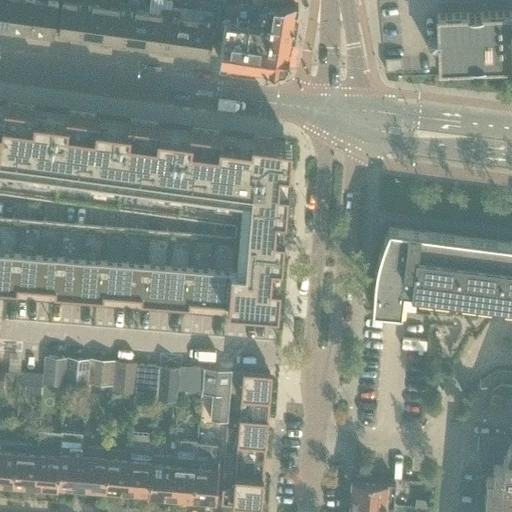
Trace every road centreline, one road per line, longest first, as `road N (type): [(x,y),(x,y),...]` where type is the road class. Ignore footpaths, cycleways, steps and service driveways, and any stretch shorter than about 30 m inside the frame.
road 1 (tertiary): [(325,116),(0,72)]
road 2 (unclassified): [(325,116),(309,348),(319,362)]
road 3 (unclassified): [(319,362),(333,349),(360,121)]
road 4 (tertiary): [(360,121),(393,144),(511,157)]
road 5 (tertiary): [(511,128),(389,114),(360,121)]
road 6 (unclassified): [(306,511),(319,362)]
road 7 (tertiary): [(360,121),(341,0)]
